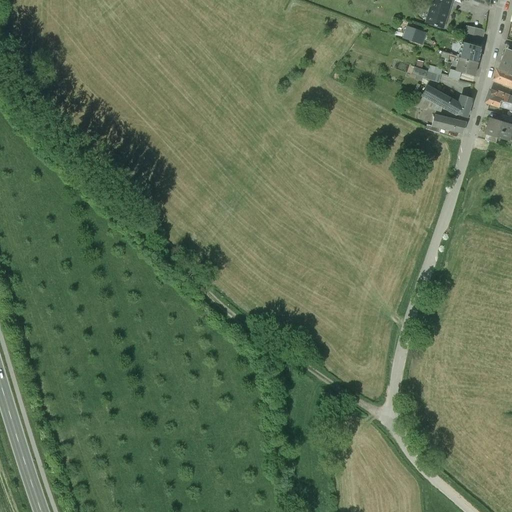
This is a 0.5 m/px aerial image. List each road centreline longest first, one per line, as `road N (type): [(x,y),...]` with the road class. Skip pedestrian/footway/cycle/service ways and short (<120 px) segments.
road 1 (track): [(0,77),(68,158),(225,309),(392,424)]
road 2 (track): [(458,178),(402,340),(392,424)]
road 3 (residential): [(458,178),(503,0)]
road 4 (secondary): [(0,373),(43,511)]
